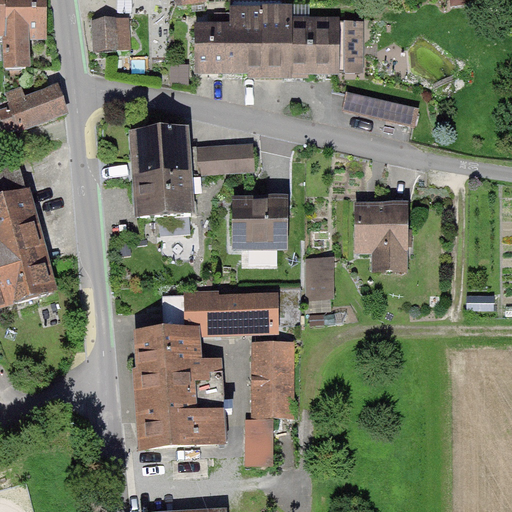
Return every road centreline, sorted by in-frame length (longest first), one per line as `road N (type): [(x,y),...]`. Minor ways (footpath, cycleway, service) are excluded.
road 1 (track): [(511,328),(385,328),(334,338),(315,361),(306,488),(120,500)]
road 2 (unclassified): [(511,168),(78,82)]
road 3 (unclassified): [(107,381),(98,222),(78,82)]
road 4 (unclassified): [(121,511),(107,381)]
